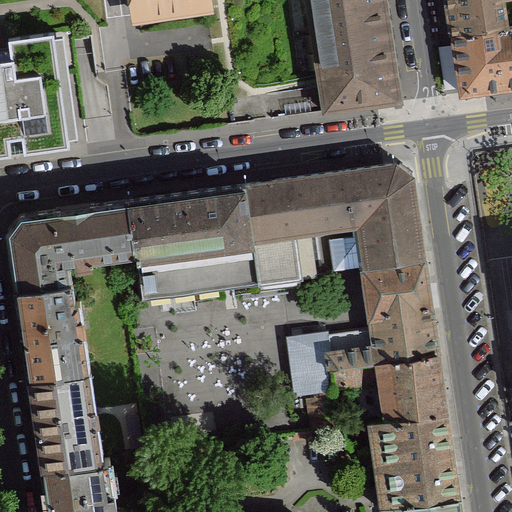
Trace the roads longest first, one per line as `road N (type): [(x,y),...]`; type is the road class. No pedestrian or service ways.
road 1 (residential): [(0,187),(430,129)]
road 2 (residential): [(487,511),(430,129)]
road 3 (residential): [(430,129),(414,0)]
